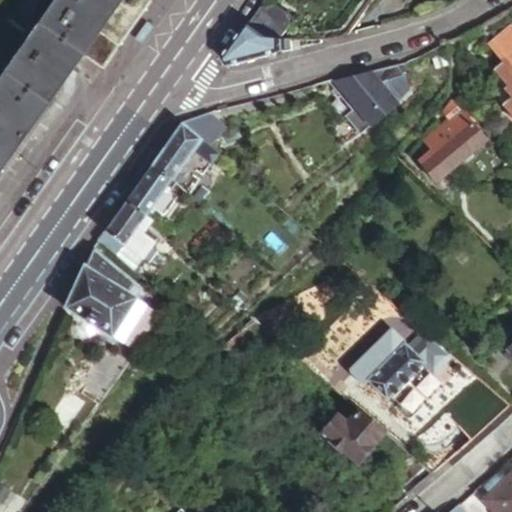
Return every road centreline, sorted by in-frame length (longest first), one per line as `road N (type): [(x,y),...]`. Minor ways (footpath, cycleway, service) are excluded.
road 1 (residential): [(161,65),(225,85),(418,34),(487,0)]
road 2 (secondary): [(0,293),(161,65)]
road 3 (residential): [(410,511),(511,422)]
